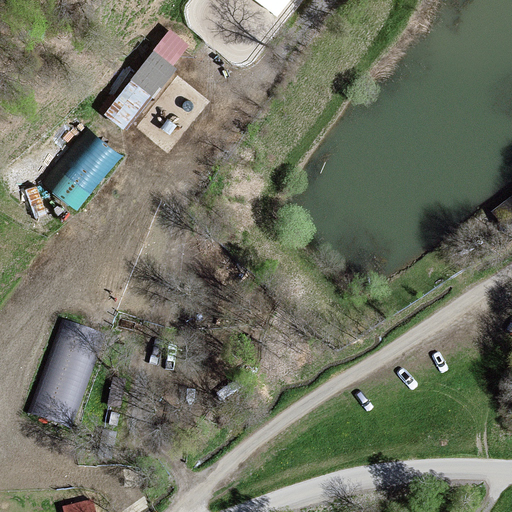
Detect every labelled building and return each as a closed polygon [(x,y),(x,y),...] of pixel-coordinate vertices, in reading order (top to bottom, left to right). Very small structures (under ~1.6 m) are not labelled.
[(285,0),(262,0),(277,11),(285,0)] [(104,108),(125,123),(189,36),(168,21),(104,108)] [(83,207),(114,160),(81,139),(51,186),(83,207)] [(83,351),(92,325),(65,315),(31,409),(71,424),(95,355),(83,351)] [(66,511),(92,511),(96,511),(93,498),(65,505),(66,511)]
